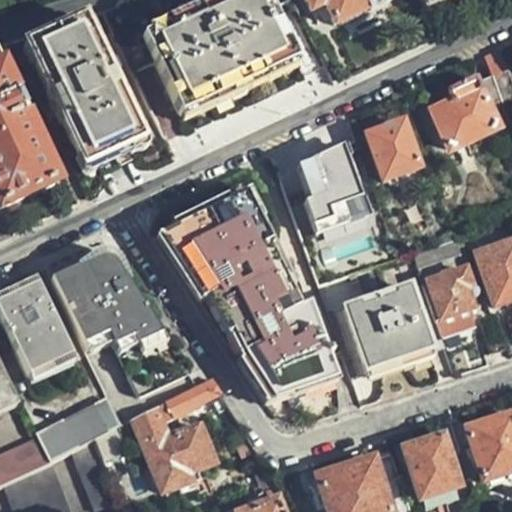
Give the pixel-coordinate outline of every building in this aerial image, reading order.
[(121,48),(134,76),(155,66),(166,88),(179,116),(294,62),(289,48),(271,12),(292,2),(291,0),(225,0),(128,45),(121,48)] [(388,2),(386,0),(304,0),(310,11),(322,6),(331,25),(366,10),(367,12),(388,2)] [(423,0),(429,10),(448,0),(423,0)] [(143,143),(89,28),(75,34),(71,28),(42,42),(44,48),(30,55),(44,83),(85,169),(97,163),(101,171),(132,158),(128,150),(143,143)] [(0,207),(56,181),(0,65),(0,207)] [(511,95),(504,72),(490,77),(501,106),(511,102),(511,95)] [(501,106),(490,77),(474,85),(472,83),(445,96),(450,108),(430,117),(444,148),(448,151),(452,151),(457,149),(490,133),(492,130),(492,126),(486,114),(501,106)] [(417,170),(401,125),(386,131),(387,133),(365,140),(381,184),(417,170)] [(341,150),(276,173),(298,240),(329,229),(365,217),(341,150)] [(245,196),(156,240),(198,305),(206,301),(225,338),(230,337),(244,362),(237,365),(264,407),(334,383),(308,310),(299,313),(245,196)] [(329,229),(298,240),(317,292),(348,280),(329,229)] [(511,299),(511,240),(479,253),(476,255),(475,258),(475,263),(490,304),(495,306),(511,299)] [(101,257),(88,263),(94,265),(92,270),(113,277),(114,272),(122,274),(117,267),(110,258),(106,256),(101,257)] [(88,263),(49,281),(50,283),(71,323),(85,352),(88,349),(86,346),(108,334),(114,345),(131,336),(137,347),(160,334),(122,274),(114,272),(113,277),(92,270),(94,265),(88,263)] [(427,285),(439,320),(467,311),(471,310),(465,289),(470,289),(464,272),(427,285)] [(73,355),(36,281),(1,298),(0,298),(0,328),(25,379),(73,355)] [(434,322),(425,292),(409,297),(428,355),(444,350),(441,340),(434,322)] [(428,355),(409,297),(344,319),(362,376),(428,355)] [(439,320),(434,322),(441,340),(473,330),(467,311),(439,320)] [(507,348),(498,320),(479,326),(489,355),(507,348)] [(86,346),(88,349),(92,357),(114,345),(108,334),(86,346)] [(165,341),(160,334),(137,347),(140,354),(165,341)] [(131,336),(114,345),(119,356),(137,347),(131,336)] [(220,395),(211,382),(152,412),(159,428),(198,409),(196,406),(220,395)] [(0,408),(9,404),(0,384),(0,408)] [(109,400),(38,437),(40,440),(52,465),(73,454),(96,442),(121,428),(109,400)] [(159,428),(152,412),(129,425),(157,489),(160,491),(163,497),(193,484),(191,477),(201,474),(203,466),(212,463),(204,443),(197,427),(166,441),(159,428)] [(511,475),(511,425),(509,417),(464,432),(482,484),(511,475)] [(455,455),(445,421),(434,425),(439,440),(402,452),(418,501),(456,489),(446,458),(455,455)] [(40,440),(0,457),(0,491),(5,489),(49,466),(52,465),(40,440)] [(100,511),(119,505),(96,442),(73,454),(93,511),(100,511)] [(407,511),(389,456),(315,480),(325,511),(407,511)] [(66,511),(49,466),(5,489),(12,511),(66,511)] [(281,511),(278,503),(254,511),(281,511)]
